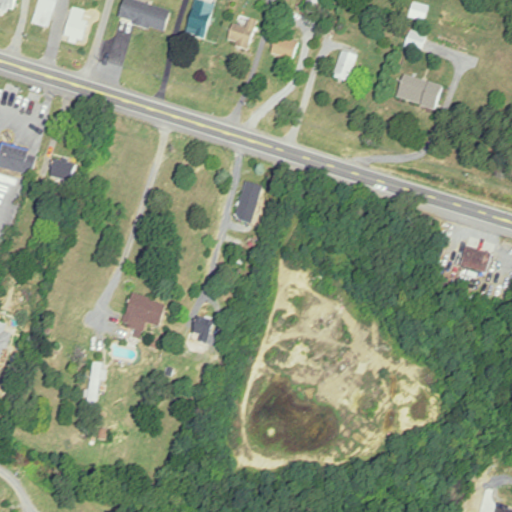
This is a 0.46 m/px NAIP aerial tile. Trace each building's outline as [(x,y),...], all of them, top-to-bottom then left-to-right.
[(0,0),(0,7),(13,11),(16,0),(0,0)] [(41,0),(34,23),(50,28),(58,0),(41,0)] [(168,33),(173,10),(132,0),(126,0),(121,21),(168,33)] [(218,6),(198,0),(187,36),(207,42),(218,6)] [(413,18),(427,22),(431,7),(416,3),(413,18)] [(92,22),(85,21),(88,11),(75,7),(66,37),(85,43),(92,22)] [(260,23),(242,16),(232,45),(250,51),(260,23)] [(409,48),(425,51),(428,36),(412,33),(409,48)] [(274,55),(296,61),(301,43),(279,37),(274,55)] [(360,57),(345,52),(337,79),(352,83),(360,57)] [(445,87),(406,76),(400,100),(438,111),(445,87)] [(0,167),(35,176),(40,154),(4,146),(0,162),(0,167)] [(265,187),(247,183),(239,222),(256,226),(265,187)] [(168,304),(134,295),(125,328),(145,334),(147,324),(162,328),(168,304)] [(211,350),(210,319),(195,320),(197,350),(211,350)] [(0,365),(5,366),(11,334),(8,333),(10,325),(0,322),(0,365)] [(105,381),(106,363),(93,362),(89,407),(99,408),(102,381),(105,381)]
